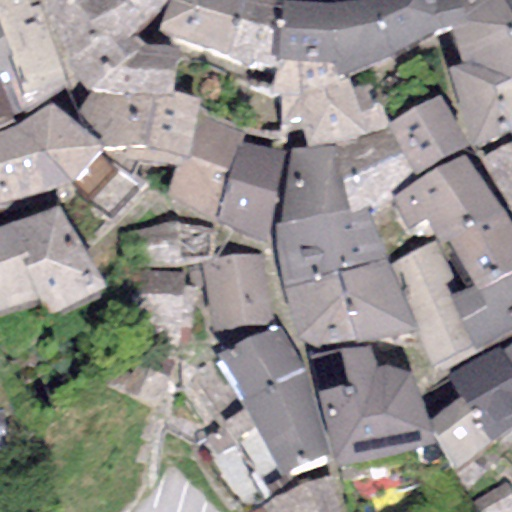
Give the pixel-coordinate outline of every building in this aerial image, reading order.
[(5,0),(0,2),(0,44),(24,113),(64,88),(34,0),(5,0)] [(34,0),(64,88),(81,81),(89,90),(142,46),(133,38),(165,0),(34,0)] [(242,0),(167,0),(155,32),(224,60),(242,0)] [(275,0),(242,0),(224,60),(267,72),(268,60),(275,0)] [(352,0),(333,4),(279,0),(275,0),(268,60),(332,58),(329,76),(349,76),(386,56),(365,0),(352,0)] [(365,0),(386,56),(445,25),(436,1),(435,0),(365,0)] [(437,0),(436,1),(445,25),(461,64),(444,70),(452,119),(467,145),(471,153),(510,131),(511,138),(511,16),(502,0),(437,0)] [(511,0),(502,0),(511,16),(511,0)] [(0,44),(0,127),(13,122),(10,115),(24,113),(0,44)] [(177,47),(143,45),(142,46),(89,90),(169,100),(170,92),(177,47)] [(268,60),(267,72),(274,70),(271,96),(282,95),(282,134),(301,132),(306,146),(334,144),(388,129),(386,124),(370,85),(353,88),(349,76),(329,76),(332,58),(268,60)] [(199,101),(170,92),(169,100),(89,90),(75,114),(101,138),(95,143),(104,149),(178,156),(188,156),(196,113),(199,101)] [(439,96),(386,124),(388,129),(412,175),(467,145),(452,119),(439,96)] [(0,208),(71,181),(106,220),(144,186),(104,149),(95,143),(49,105),(14,127),(0,133),(0,208)] [(242,134),(196,113),(188,156),(178,156),(163,195),(214,222),(234,147),(239,149),(240,143),(242,134)] [(388,129),(334,144),(347,211),(367,207),(393,198),(415,181),(412,175),(388,129)] [(284,153),(240,143),(239,149),(234,147),(214,222),(264,242),(284,153)] [(511,143),(480,158),(511,210),(511,143)] [(306,146),(289,147),(280,224),(347,211),(334,144),(306,146)] [(463,155),(415,181),(393,198),(407,230),(425,220),(441,243),(448,240),(499,209),(463,155)] [(58,204),(9,223),(38,294),(48,315),(104,287),(58,204)] [(275,227),(283,288),(337,274),(383,260),(367,207),(347,211),(280,224),(275,227)] [(511,271),(511,231),(499,209),(448,240),(475,286),(479,291),(511,271)] [(177,222),(121,236),(127,266),(175,267),(200,261),(212,260),(215,232),(177,222)] [(0,308),(38,294),(9,223),(0,226),(0,308)] [(433,242),(386,266),(414,329),(432,370),(473,351),(449,296),(444,285),(454,279),(433,242)] [(212,260),(200,261),(212,333),(271,322),(259,253),(212,260)] [(386,266),(383,260),(337,274),(358,342),(414,329),(386,266)] [(185,275),(122,270),(119,309),(182,313),(185,275)] [(511,329),(511,271),(479,291),(475,286),(449,296),(473,351),(511,329)] [(313,348),(358,342),(337,274),(283,288),(299,338),(313,348)] [(215,356),(243,399),(301,366),(274,326),(215,356)] [(175,367),(120,341),(99,383),(154,410),(175,367)] [(491,444),(511,427),(511,367),(502,351),(496,344),(446,372),(462,397),(491,444)] [(511,344),(502,351),(511,367),(511,344)] [(369,346),(309,358),(315,391),(336,467),(435,447),(432,437),(427,423),(413,380),(387,366),(374,367),(369,346)] [(306,375),(301,366),(243,399),(238,401),(280,476),(327,452),(306,375)] [(452,471),(491,444),(462,397),(427,423),(432,437),(452,471)] [(9,429),(0,428),(0,463),(10,463),(9,429)] [(341,511),(327,476),(253,511),(341,511)] [(511,511),(511,489),(508,482),(473,502),(479,511),(511,511)]
